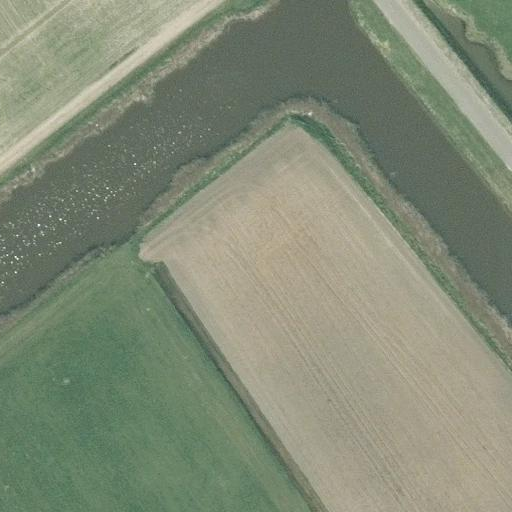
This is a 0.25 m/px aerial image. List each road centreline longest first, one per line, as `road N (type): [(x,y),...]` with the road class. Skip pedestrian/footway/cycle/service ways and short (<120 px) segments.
road 1 (track): [(0,163),(209,0)]
road 2 (tertiary): [(511,149),(388,0)]
